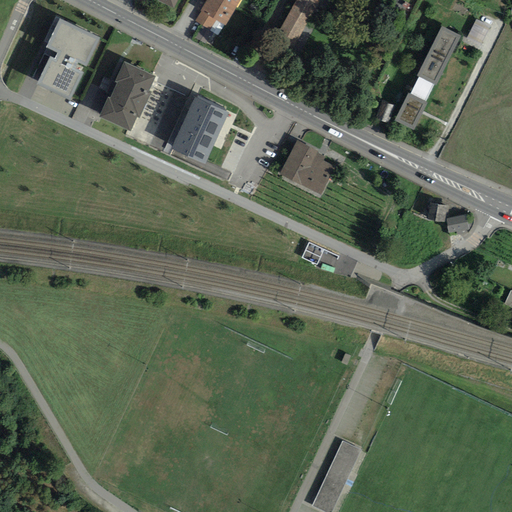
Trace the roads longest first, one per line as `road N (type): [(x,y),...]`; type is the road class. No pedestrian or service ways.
road 1 (primary): [(497,204),(88,0)]
road 2 (unclassified): [(295,511),(405,278),(469,245),(497,204)]
road 3 (unclassified): [(0,343),(84,475),(130,511)]
